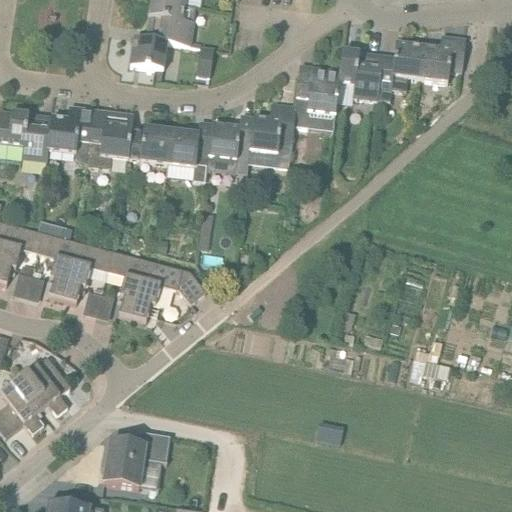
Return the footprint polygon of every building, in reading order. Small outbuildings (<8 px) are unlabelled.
[(151,0),(151,4),(196,11),(196,10),(184,8),(185,0),(151,0)] [(196,11),(151,4),(147,33),(154,34),(152,45),(190,50),(196,11)] [(190,51),(190,50),(152,45),(133,42),(129,71),(162,75),(166,48),(190,51)] [(450,54),(423,51),(419,84),(447,87),(448,76),(461,77),(465,44),(451,43),(450,54)] [(406,82),(419,84),(423,51),(395,48),(393,61),(381,60),(376,105),(384,106),(384,102),(390,103),(391,95),(405,96),(406,82)] [(209,81),(213,54),(199,52),(195,80),(209,81)] [(341,55),(339,75),(337,89),(338,89),(353,91),(352,103),(376,105),(381,60),(341,55)] [(294,115),(292,129),(307,130),(309,118),(334,121),(338,89),(337,89),(339,75),(322,73),(322,81),(310,80),(310,84),(297,83),(294,115)] [(75,159),(86,171),(87,159),(92,127),(93,115),(79,113),(78,125),(51,122),(47,155),(75,159)] [(252,122),(248,156),(247,167),(287,171),(292,129),(294,115),(281,114),(279,125),(252,122)] [(10,123),(0,121),(0,166),(21,169),(21,164),(45,167),(47,155),(51,122),(10,117),(10,123)] [(131,132),(133,119),(116,117),(114,125),(103,124),(103,128),(92,127),(87,159),(86,171),(106,173),(108,173),(109,172),(110,171),(111,163),(127,165),(131,132)] [(237,154),(248,156),(252,122),(240,121),(238,132),(211,129),(205,176),(234,179),(237,154)] [(197,139),(170,136),(166,170),(193,173),(192,186),(204,187),(205,176),(211,129),(198,128),(197,139)] [(139,166),(166,170),(170,136),(131,132),(127,165),(128,165),(128,164),(139,166)] [(296,201),(298,185),(286,184),(284,199),(296,201)] [(212,218),(202,217),(197,254),(207,255),(212,218)] [(39,224),(36,237),(42,239),(48,241),(51,229),(52,227),(39,224)] [(20,254),(37,259),(42,239),(36,237),(7,230),(0,257),(0,288),(6,290),(11,273),(15,274),(20,254)] [(48,301),(62,305),(77,248),(48,241),(42,239),(37,259),(54,263),(49,283),(53,284),(48,301)] [(165,258),(167,244),(158,243),(157,257),(165,258)] [(107,277),(112,257),(77,248),(62,305),(76,308),(80,291),(85,292),(90,272),(107,277)] [(118,320),(132,323),(147,266),(112,257),(107,277),(123,281),(118,301),(123,302),(118,320)] [(150,309),(154,311),(160,291),(179,296),(190,309),(205,297),(189,278),(147,266),(132,323),(145,327),(150,309)] [(18,278),(31,281),(31,280),(33,275),(34,272),(21,269),(18,278)] [(245,279),(246,271),(235,269),(234,278),(245,279)] [(94,292),(92,298),(100,300),(101,294),(94,292)] [(0,338),(0,363),(5,364),(9,341),(0,338)] [(352,340),(343,338),(342,348),(351,349),(352,340)] [(381,343),(364,339),(362,347),(379,351),(381,343)] [(477,369),(479,361),(470,358),(468,366),(477,369)] [(48,410),(56,421),(68,412),(59,401),(70,393),(46,362),(18,384),(41,415),(48,410)] [(450,381),(451,368),(426,365),(424,378),(450,381)] [(35,419),(41,415),(18,384),(0,397),(0,398),(8,409),(0,414),(0,437),(5,444),(23,429),(32,440),(43,431),(35,419)] [(109,447),(103,488),(138,494),(142,466),(160,469),(166,469),(166,468),(165,468),(169,446),(139,441),(138,451),(109,447)]
